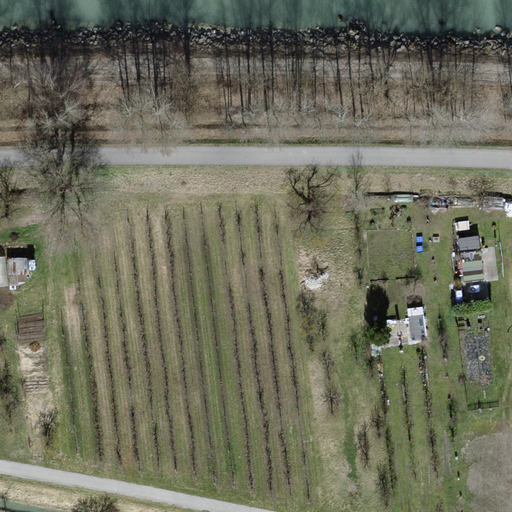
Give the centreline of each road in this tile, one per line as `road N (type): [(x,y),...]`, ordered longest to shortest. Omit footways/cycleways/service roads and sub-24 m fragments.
road 1 (track): [(0,159),(511,159)]
road 2 (track): [(207,511),(0,471)]
